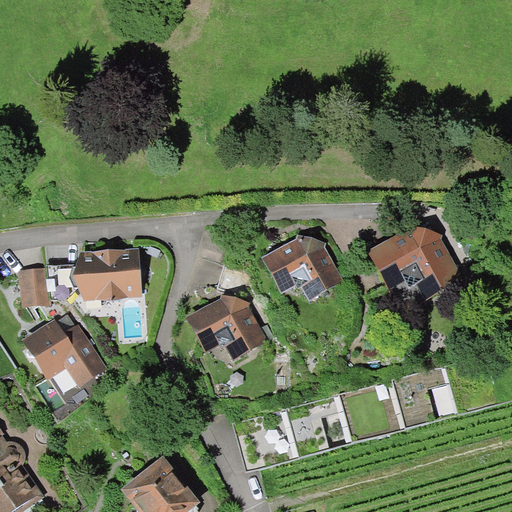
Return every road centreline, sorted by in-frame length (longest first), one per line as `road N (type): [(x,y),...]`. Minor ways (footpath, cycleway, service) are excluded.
road 1 (residential): [(170,225),(187,240),(186,256),(161,347),(239,486),(264,506),(254,511)]
road 2 (track): [(266,511),(264,506),(511,441)]
road 3 (residential): [(170,225),(375,208)]
road 4 (residential): [(0,244),(170,225)]
